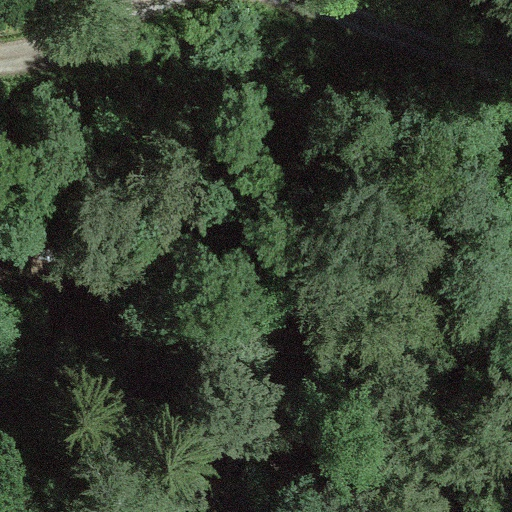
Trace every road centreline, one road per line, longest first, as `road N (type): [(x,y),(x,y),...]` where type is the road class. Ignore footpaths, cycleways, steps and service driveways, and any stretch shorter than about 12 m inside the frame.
road 1 (track): [(288,0),(511,72)]
road 2 (track): [(0,50),(154,0)]
